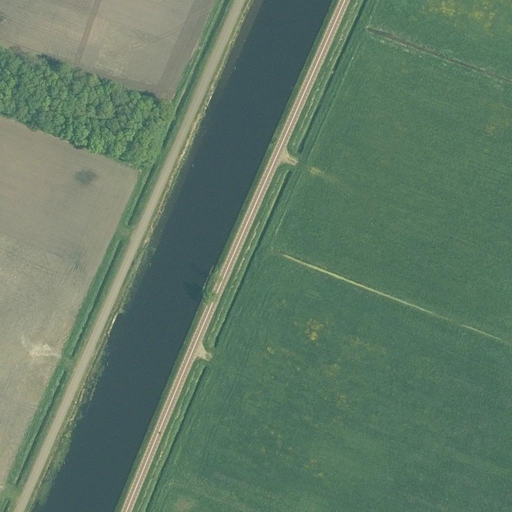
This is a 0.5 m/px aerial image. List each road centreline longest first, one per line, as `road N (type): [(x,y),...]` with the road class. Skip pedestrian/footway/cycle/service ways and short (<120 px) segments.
road 1 (unclassified): [(19,511),(240,0)]
road 2 (unclassified): [(126,511),(345,0)]
